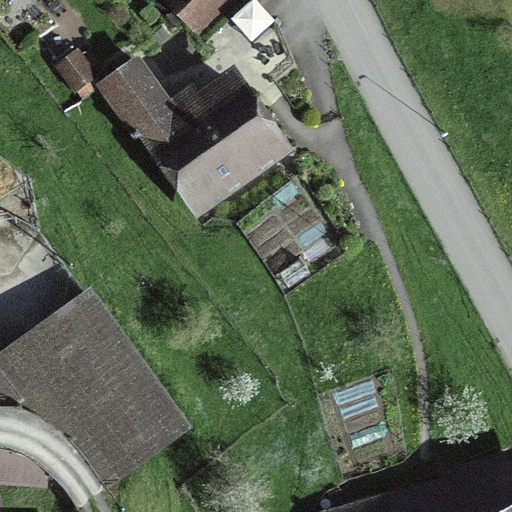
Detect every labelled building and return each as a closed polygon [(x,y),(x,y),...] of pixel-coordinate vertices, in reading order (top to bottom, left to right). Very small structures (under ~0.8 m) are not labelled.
[(164,0),(198,34),(232,0),(164,0)] [(255,0),(250,0),(204,41),(257,98),(295,64),(278,24),(255,0)] [(166,104),(137,61),(102,86),(135,131),(132,133),(136,138),(140,135),(169,174),(177,168),(198,197),(273,145),(226,79),(196,99),(189,89),(166,104)] [(72,293),(0,347),(0,370),(96,496),(179,433),(72,293)] [(511,511),(511,456),(344,511),(511,511)]
